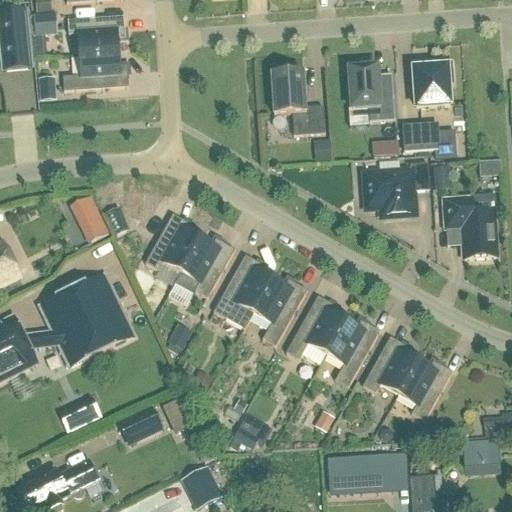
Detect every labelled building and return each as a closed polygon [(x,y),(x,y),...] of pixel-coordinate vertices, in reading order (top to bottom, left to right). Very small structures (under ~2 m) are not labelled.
[(65,0),(66,8),(123,5),(122,0),(65,0)] [(26,14),(0,16),(0,37),(4,74),(32,72),(26,14)] [(34,19),(35,41),(58,40),(56,18),(34,19)] [(80,60),(119,57),(118,44),(125,43),(124,21),(68,25),(69,40),(78,39),(80,60)] [(119,57),(80,60),(81,81),(63,82),(64,97),(129,92),(127,70),(120,71),(119,57)] [(416,113),(450,111),(448,88),(452,87),(451,68),(431,69),(431,73),(413,74),(416,113)] [(374,73),(374,69),(359,70),(359,74),(349,75),(352,115),(367,114),(368,128),(394,126),(393,100),(379,101),(377,73),(374,73)] [(306,113),(303,78),(271,80),(274,120),(292,119),(293,141),(325,139),(323,111),(306,113)] [(53,96),(39,96),(40,106),(53,105),(53,96)] [(404,156),(436,154),(436,164),(457,163),(455,136),(438,137),(438,128),(403,130),(404,156)] [(393,158),(392,144),(365,147),(367,161),(393,158)] [(414,219),(413,197),(429,196),(427,169),(410,170),(410,177),(365,180),(367,208),(376,207),(382,212),(382,221),(414,219)] [(444,183),(450,182),(449,172),(433,173),(434,193),(444,193),(444,183)] [(109,238),(91,201),(70,211),(88,248),(109,238)] [(470,216),(469,204),(444,206),(446,234),(459,233),(462,235),(464,265),(496,263),(493,218),(477,220),(477,216),(470,216)] [(173,220),(145,269),(158,276),(163,268),(181,278),(200,244),(188,237),(192,231),(173,220)] [(181,278),(174,290),(192,300),(194,297),(207,304),(235,255),(216,244),(212,251),(200,244),(181,278)] [(0,247),(0,291),(2,285),(16,278),(18,282),(19,281),(2,247),(0,247)] [(244,335),(253,319),(272,285),(261,278),(264,272),(245,261),(213,317),(244,335)] [(69,373),(134,341),(105,280),(39,312),(52,338),(23,342),(13,322),(0,328),(0,386),(36,368),(28,353),(58,350),(69,373)] [(272,285),(253,319),(271,329),(262,345),(275,352),(307,296),(288,285),(284,292),(272,285)] [(326,360),(345,326),(333,319),(337,312),(318,302),(286,358),(299,366),(308,350),(326,360)] [(345,326),(326,360),(344,370),(335,386),(348,393),(379,337),(360,326),(357,332),(345,326)] [(175,333),(167,347),(169,348),(181,355),(182,356),(190,342),(175,333)] [(398,401),(417,367),(405,360),(409,353),(390,342),(362,391),(375,399),(380,391),(398,401)] [(417,367),(398,401),(416,411),(411,419),(424,426),(452,377),(433,367),(429,373),(417,367)] [(181,403),(162,413),(174,439),(194,429),(181,403)] [(95,409),(84,415),(89,427),(100,421),(95,409)] [(120,431),(125,442),(130,451),(162,436),(152,415),(120,431)] [(253,452),(253,426),(232,425),(232,452),(253,452)] [(463,451),(464,471),(500,469),(499,449),(463,451)] [(391,461),(328,465),(329,482),(361,480),(362,495),(393,493),(391,461)] [(197,511),(201,511),(221,502),(206,472),(183,484),(197,511)] [(69,501),(72,499),(72,500),(73,501),(73,502),(74,503),(75,503),(76,504),(78,504),(79,504),(80,503),(81,502),(82,501),(83,500),(83,499),(83,497),(83,496),(82,496),(81,494),(84,493),(74,473),(59,481),(55,474),(16,494),(24,511),(56,511),(62,509),(61,505),(69,501)] [(440,511),(439,482),(411,484),(412,511),(440,511)]
